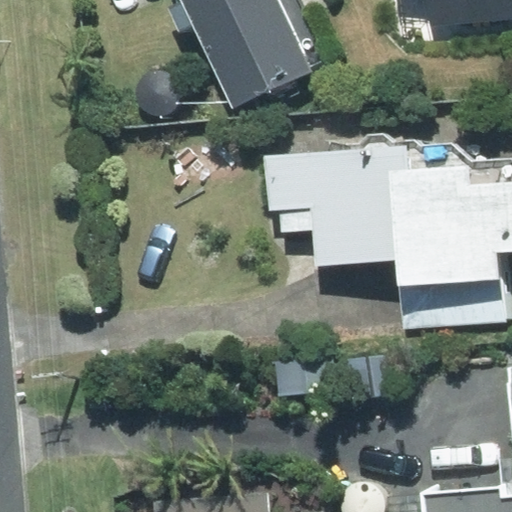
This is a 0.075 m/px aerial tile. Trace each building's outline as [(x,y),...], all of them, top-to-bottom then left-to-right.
[(185,0),(238,116),(319,80),(317,75),(329,70),(298,1),(300,0),(185,0)] [(511,0),(439,0),(441,23),(511,18),(511,0)] [(409,333),(511,329),(511,269),(511,267),(511,266),(511,198),(483,200),(482,183),(420,187),(420,156),(275,162),(278,218),(289,218),(290,238),(323,237),(325,275),(406,272),(409,333)] [(409,357),(365,359),(368,400),(411,397),(409,357)] [(354,359),(294,361),(295,397),(355,396),(354,359)] [(511,511),(511,486),(436,493),(438,511),(511,511)] [(291,511),(290,494),(178,501),(178,511),(291,511)]
